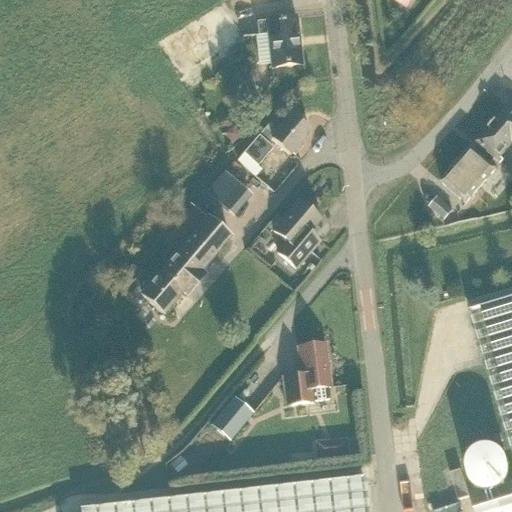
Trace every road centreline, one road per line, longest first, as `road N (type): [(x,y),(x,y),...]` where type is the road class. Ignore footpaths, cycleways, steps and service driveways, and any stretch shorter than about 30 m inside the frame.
road 1 (unclassified): [(358,240),(391,511)]
road 2 (residential): [(353,183),(405,166),(511,49)]
road 3 (residential): [(348,138),(322,151),(202,289)]
road 4 (unclassified): [(348,138),(335,0)]
